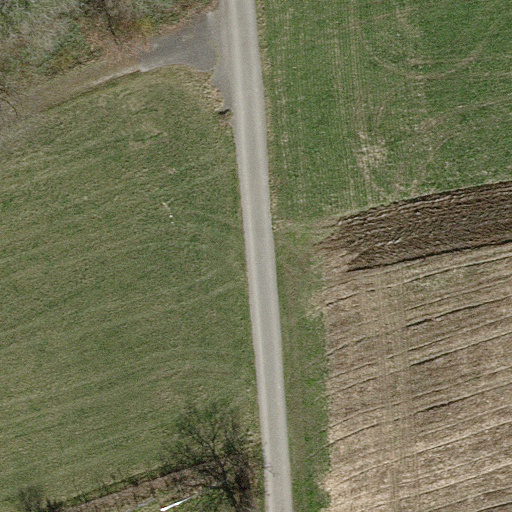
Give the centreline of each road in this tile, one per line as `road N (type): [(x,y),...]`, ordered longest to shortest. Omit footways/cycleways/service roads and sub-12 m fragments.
road 1 (track): [(236,0),(278,511)]
road 2 (track): [(0,107),(121,51),(238,22)]
